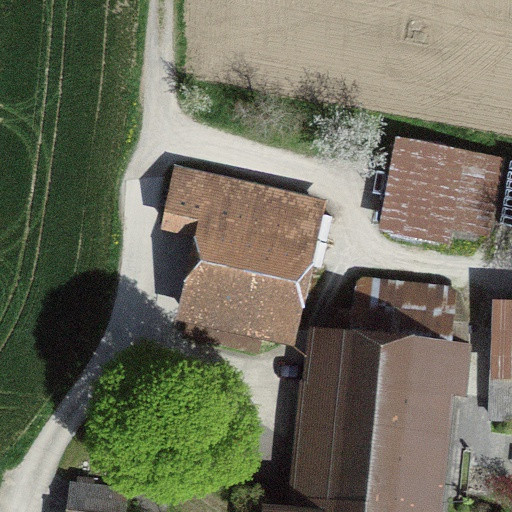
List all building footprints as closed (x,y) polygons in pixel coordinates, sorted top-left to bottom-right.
[(458,154),(404,144),(389,230),(443,239),(458,154)] [(165,224),(208,234),(189,318),(257,334),(262,315),(287,320),(312,208),(175,178),(165,224)] [(414,511),(422,434),(457,438),(466,345),(444,343),(449,292),(362,284),(357,336),(328,333),(324,380),(322,380),(308,511),(414,511)] [(511,316),(499,316),(499,417),(511,417),(511,316)] [(121,511),(123,487),(72,483),(70,511),(121,511)]
